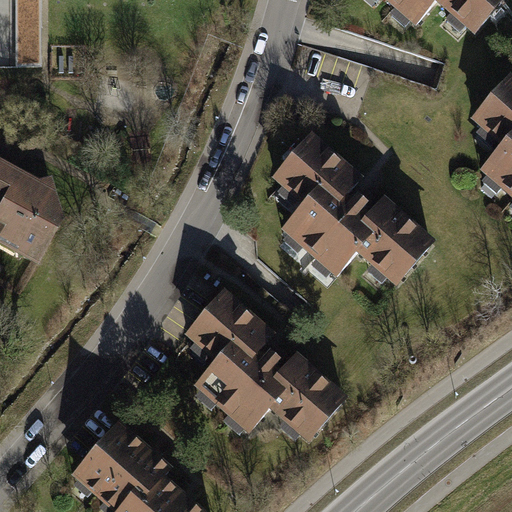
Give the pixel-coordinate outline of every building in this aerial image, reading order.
[(41,0),(16,0),(17,67),(43,66),(41,0)] [(511,0),(382,0),(418,32),(442,6),(478,40),(511,2),(511,0)] [(511,83),(471,128),(502,156),(484,175),(511,200),(511,83)] [(367,183),(319,142),(277,190),(307,216),(285,241),(339,287),(361,262),(398,294),(441,244),(386,197),(367,219),(349,203),(367,183)] [(41,183),(0,161),(0,226),(5,229),(0,236),(0,245),(38,267),(64,223),(51,179),(41,183)] [(283,341),(228,293),(186,341),(223,372),(205,393),(256,437),(272,419),(310,452),(353,403),(301,357),(283,377),(265,361),(283,341)] [(122,435),(76,488),(102,511),(137,511),(165,480),(169,476),(122,435)] [(199,511),(165,480),(135,511),(199,511)]
